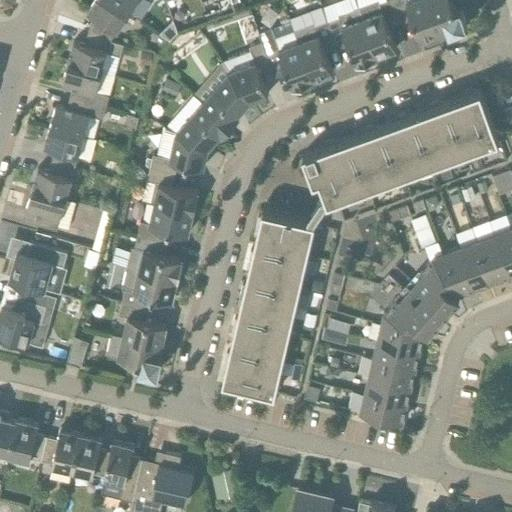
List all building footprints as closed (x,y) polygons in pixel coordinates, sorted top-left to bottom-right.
[(111,40),(128,13),(108,0),(94,0),(87,12),(96,18),(88,31),(87,34),(111,40)] [(108,0),(128,13),(136,0),(108,0)] [(378,0),(377,0),(358,7),(376,56),(377,55),(397,48),(389,28),(401,23),(392,0),(385,0),(379,2),(378,0)] [(428,0),(411,0),(407,2),(406,0),(392,0),(401,23),(412,19),(420,39),(440,32),(428,0)] [(451,0),(428,0),(440,32),(449,29),(450,31),(467,25),(461,8),(455,10),(451,0)] [(339,17),(328,21),(337,47),(349,43),(357,64),(378,57),(377,55),(376,56),(358,7),(338,14),(339,17)] [(294,31),(298,42),(299,42),(312,79),(313,79),(333,72),(325,51),(337,47),(328,21),(316,26),(315,23),(294,31)] [(102,72),(107,53),(120,56),(124,44),(111,40),(87,34),(84,44),(74,41),(68,62),(102,72)] [(169,42),(162,36),(156,43),(162,48),(169,42)] [(314,80),(313,79),(312,79),(299,42),(298,42),(280,49),(276,40),(263,45),(271,66),(273,71),(285,66),(293,88),(314,80)] [(263,45),(262,42),(250,47),(255,61),(229,71),(250,101),(268,94),(259,70),(271,66),(263,45)] [(151,64),(152,52),(141,51),(140,63),(151,64)] [(238,114),(250,101),(229,71),(223,61),(194,94),(202,101),(231,126),(240,116),(238,114)] [(101,72),(102,72),(68,62),(62,83),(73,87),(70,97),(106,107),(115,76),(101,72)] [(176,99),(182,85),(165,78),(160,91),(176,99)] [(320,180),(328,202),(500,139),(481,88),(473,91),(472,89),(454,96),(455,98),(440,103),(439,101),(421,108),(422,110),(407,115),(406,113),(388,120),(389,122),(374,128),(373,125),(355,132),(356,134),(341,140),(340,137),(322,144),(323,146),(303,154),(314,183),(320,180)] [(56,105),(50,126),(84,135),(94,138),(99,118),(102,119),(106,107),(70,97),(67,108),(56,105)] [(222,137),(231,126),(202,101),(176,132),(208,149),(220,135),(222,137)] [(136,128),(139,116),(127,113),(125,120),(128,126),(136,128)] [(84,135),(50,126),(44,147),(55,150),(52,160),(75,167),(84,135)] [(208,149),(176,132),(170,159),(153,155),(150,168),(175,174),(178,162),(204,168),(208,149)] [(481,157),(473,160),(476,168),(484,165),(481,157)] [(38,168),(32,189),(66,198),(75,167),(52,160),(49,171),(38,168)] [(150,203),(154,204),(193,213),(194,214),(199,191),(173,185),(175,174),(150,168),(147,181),(155,183),(150,203)] [(451,168),(441,172),(444,180),(454,176),(451,168)] [(499,194),(511,188),(511,173),(510,169),(492,176),(499,194)] [(488,191),(484,181),(476,184),(480,194),(488,191)] [(475,198),(471,187),(461,190),(465,201),(475,198)] [(66,198),(32,189),(26,210),(37,213),(34,224),(57,230),(58,226),(68,229),(76,201),(66,198)] [(461,203),(457,193),(449,196),(453,206),(461,203)] [(436,209),(439,203),(436,195),(425,200),(429,211),(436,209)] [(414,203),(417,212),(427,209),(423,199),(414,203)] [(188,234),(193,213),(154,204),(149,224),(140,221),(137,235),(164,241),(167,229),(188,234)] [(399,208),(402,217),(412,213),(408,204),(399,208)] [(223,380),(275,392),(316,220),(263,208),(261,216),(259,216),(254,235),(257,235),(253,250),(251,250),(246,269),(249,269),(245,284),(243,284),(238,303),(241,304),(237,319),(235,318),(230,337),(233,338),(229,353),(227,352),(222,371),(225,372),(223,380)] [(402,217),(399,208),(389,212),(393,221),(402,217)] [(412,220),(423,247),(437,242),(426,214),(412,220)] [(511,227),(495,234),(510,274),(511,273),(511,227)] [(493,281),(510,274),(495,234),(478,240),(493,281)] [(132,246),(127,268),(177,280),(179,280),(184,258),(161,253),(164,241),(137,235),(134,247),(132,246)] [(478,240),(460,247),(476,287),(493,281),(478,240)] [(68,252),(30,241),(26,254),(23,253),(22,259),(15,257),(9,278),(45,289),(52,263),(64,266),(68,252)] [(476,287),(460,247),(443,253),(458,294),(476,287)] [(96,269),(101,252),(89,249),(85,266),(96,269)] [(458,294),(443,253),(433,257),(425,266),(420,262),(388,298),(393,302),(384,312),(382,323),(424,333),(425,331),(428,334),(460,298),(457,295),(458,294)] [(125,289),(122,301),(148,307),(151,295),(173,300),(177,280),(127,268),(122,288),(125,289)] [(335,273),(333,282),(342,285),(344,275),(335,273)] [(339,294),(342,285),(333,282),(330,292),(339,294)] [(0,311),(0,333),(28,341),(43,345),(44,341),(43,340),(42,344),(29,340),(35,320),(41,322),(46,307),(53,309),(57,296),(20,285),(13,309),(2,305),(0,311)] [(329,299),(326,309),(336,311),(338,301),(329,299)] [(128,316),(123,336),(123,337),(162,346),(167,324),(146,319),(148,307),(122,301),(119,314),(128,316)] [(317,315),(307,313),(304,325),(314,328),(317,315)] [(330,317),(327,328),(335,330),(338,319),(330,317)] [(419,351),(424,333),(382,323),(377,341),(419,351)] [(333,330),(325,328),(324,328),(322,339),(327,340),(331,337),(333,330)] [(123,337),(123,336),(112,333),(107,354),(118,357),(142,363),(140,369),(158,373),(162,355),(160,355),(160,354),(162,346),(123,337)] [(66,363),(81,367),(89,341),(74,337),(66,363)] [(20,344),(21,340),(13,338),(11,346),(15,347),(20,344)] [(377,341),(373,359),(415,369),(419,351),(377,341)] [(332,357),(329,366),(337,368),(340,359),(332,357)] [(411,386),(415,369),(373,359),(369,376),(411,386)] [(304,366),(295,363),(291,378),(300,380),(304,366)] [(337,368),(329,366),(328,365),(324,377),(331,379),(338,376),(339,368),(337,368)] [(369,376),(365,394),(407,404),(411,386),(369,376)] [(307,385),(304,399),(316,402),(319,388),(307,385)] [(402,422),(407,404),(365,394),(360,412),(402,422)] [(0,450),(9,453),(17,420),(4,417),(5,411),(0,410),(0,450)] [(9,453),(41,461),(47,436),(36,433),(38,423),(17,418),(17,420),(9,453)] [(41,461),(73,468),(81,432),(60,428),(58,438),(47,436),(41,461)] [(73,468),(104,476),(110,450),(99,448),(102,437),(81,432),(73,468)] [(120,497),(133,500),(143,458),(131,455),(134,445),(112,440),(110,450),(104,476),(124,480),(120,497)] [(160,462),(155,461),(143,458),(133,500),(130,511),(159,511),(163,497),(187,503),(194,471),(178,467),(181,456),(166,452),(162,452),(160,462)] [(211,473),(217,500),(238,496),(233,468),(211,473)] [(292,511),(352,511),(353,509),(332,504),(334,494),(299,486),(292,511)] [(394,511),(396,506),(370,500),(367,511),(394,511)] [(363,511),(366,511),(369,504),(359,501),(357,510),(363,511)]
